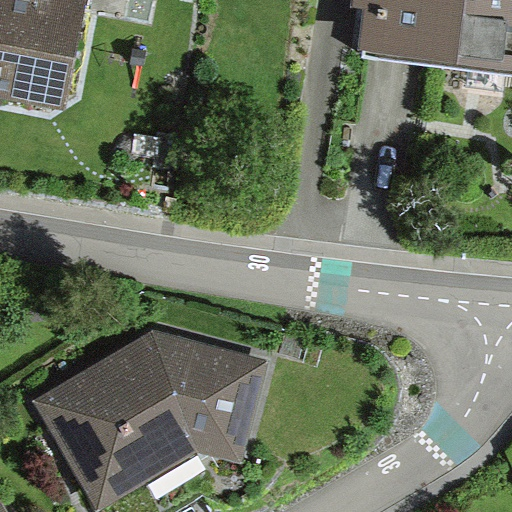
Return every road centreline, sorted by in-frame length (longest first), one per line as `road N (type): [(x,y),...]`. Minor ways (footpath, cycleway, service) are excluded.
road 1 (residential): [(491,307),(0,229)]
road 2 (residential): [(491,307),(485,378),(470,411),(318,511)]
